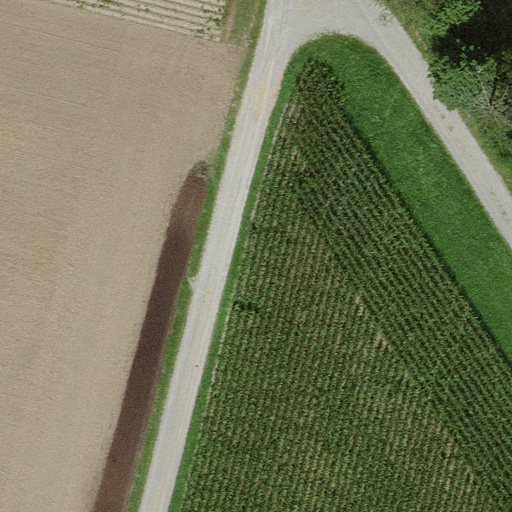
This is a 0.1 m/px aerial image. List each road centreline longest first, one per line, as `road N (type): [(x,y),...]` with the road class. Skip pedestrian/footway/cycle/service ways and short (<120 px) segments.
road 1 (track): [(162,511),(281,43),(309,0)]
road 2 (track): [(511,229),(363,0)]
